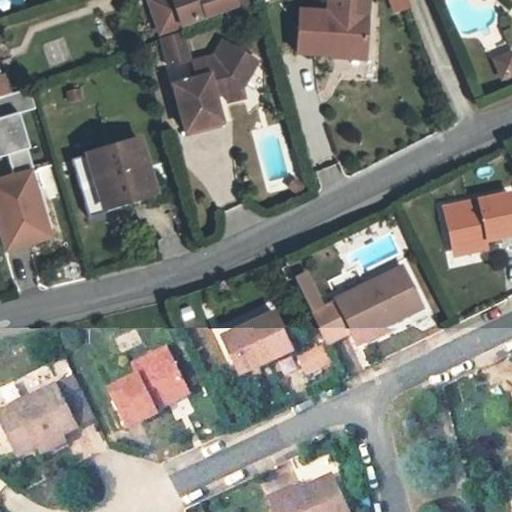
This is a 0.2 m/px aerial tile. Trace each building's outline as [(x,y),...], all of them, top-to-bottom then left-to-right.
[(158,0),(166,23),(226,0),(158,0)] [(387,0),(392,13),(410,7),(407,0),(387,0)] [(370,11),(300,3),(298,3),(294,47),(295,47),(336,52),(337,42),(366,46),(370,11)] [(190,25),(171,32),(181,60),(200,54),(190,25)] [(172,74),(189,124),(222,113),(215,88),(223,86),(226,98),(247,92),(242,74),(258,83),(273,56),(232,33),(217,60),(172,74)] [(336,52),(365,55),(366,46),(337,42),(336,52)] [(511,55),(498,61),(506,78),(511,75),(511,55)] [(37,168),(21,113),(28,111),(27,106),(33,104),(35,108),(40,107),(34,87),(0,97),(0,157),(11,154),(17,174),(37,168)] [(149,145),(99,159),(113,207),(161,194),(149,145)] [(511,199),(499,172),(439,201),(457,236),(488,221),(511,209),(511,199)] [(0,204),(13,255),(56,242),(39,178),(0,188),(0,204)] [(461,245),(492,230),(488,221),(457,236),(461,245)] [(313,292),(304,296),(312,313),(327,344),(328,346),(350,335),(353,342),(383,328),(421,310),(403,271),(321,309),(313,292)] [(306,276),(297,281),(304,296),(313,292),(306,276)] [(241,376),(296,352),(286,329),(279,314),(224,341),(241,376)] [(295,325),(286,329),(296,352),(305,348),(295,325)] [(356,348),(386,334),(383,328),(353,342),(356,348)] [(328,346),(327,344),(302,355),(310,371),(334,359),(328,346)] [(167,353),(132,370),(135,375),(136,378),(171,361),(167,353)] [(151,409),(186,393),(171,361),(136,378),(135,375),(107,390),(124,426),(152,413),(151,409)] [(77,377),(3,414),(23,455),(43,445),(41,440),(64,429),(66,434),(97,418),(77,377)] [(64,429),(41,440),(43,445),(47,451),(69,440),(66,434),(64,429)] [(277,511),(349,511),(333,477),(304,490),(274,504),(277,511)] [(274,504),(304,490),(302,484),(271,498),(274,504)]
